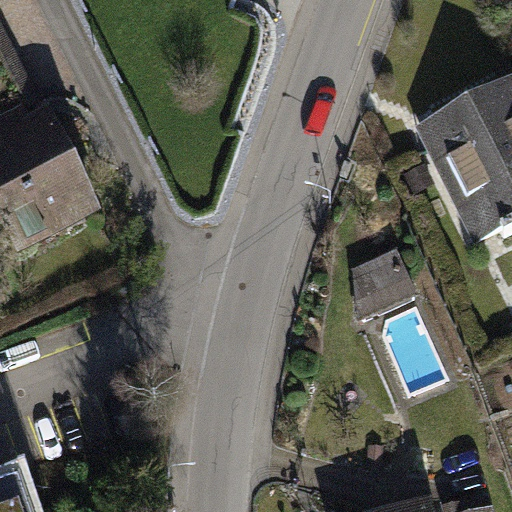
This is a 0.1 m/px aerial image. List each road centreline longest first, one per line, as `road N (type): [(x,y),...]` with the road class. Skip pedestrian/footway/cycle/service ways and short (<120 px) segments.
road 1 (residential): [(244,320),(188,292),(46,0)]
road 2 (residential): [(355,0),(244,320)]
road 3 (residential): [(244,320),(217,467),(217,511)]
